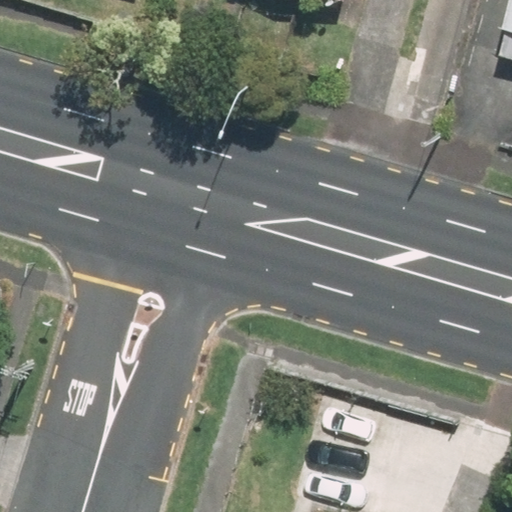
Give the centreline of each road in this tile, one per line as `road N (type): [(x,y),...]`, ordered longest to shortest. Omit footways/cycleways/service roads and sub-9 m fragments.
road 1 (primary): [(218,208),(511,293)]
road 2 (residential): [(218,208),(166,365),(99,454)]
road 3 (residential): [(99,454),(98,360),(139,185)]
road 4 (primary): [(0,144),(139,185)]
